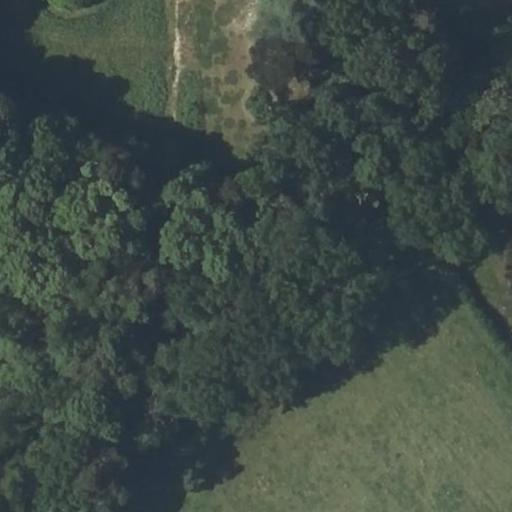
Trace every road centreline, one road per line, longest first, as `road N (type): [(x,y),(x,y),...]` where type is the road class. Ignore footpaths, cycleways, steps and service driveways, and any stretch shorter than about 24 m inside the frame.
road 1 (tertiary): [(0,165),(181,231),(284,238),(385,225),(457,192),(511,152)]
road 2 (unknown): [(284,238),(137,405),(6,511)]
